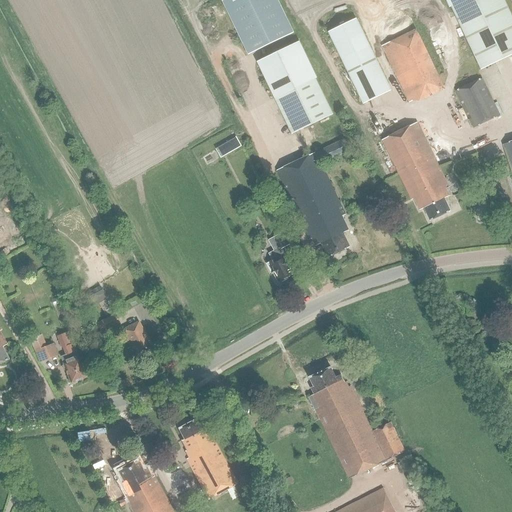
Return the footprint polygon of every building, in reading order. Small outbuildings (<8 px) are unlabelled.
[(278,0),(223,0),(222,1),(248,55),(294,33),(278,0)] [(448,0),(481,69),(511,54),(511,16),(504,0),(448,0)] [(329,32),(363,104),(391,90),(357,19),(329,32)] [(409,103),(413,101),(420,101),(445,89),(416,29),(381,46),(409,103)] [(332,116),(296,44),(256,63),(291,135),(332,116)] [(483,78),(456,91),(473,128),(504,114),(498,102),(495,103),(483,78)] [(451,195),(416,123),(381,140),(410,200),(413,199),(418,211),(423,208),(429,221),(449,212),(443,199),(451,195)] [(221,159),(241,147),(236,138),(216,150),(221,159)] [(349,151),(344,140),(314,154),(314,153),(276,172),(309,240),(311,239),(315,247),(322,244),(328,258),(350,248),(343,234),(348,232),(341,218),(345,216),(320,165),(349,151)] [(511,141),(503,144),(511,173),(511,141)] [(293,273),(290,268),(292,267),(287,257),(285,258),(280,249),(289,245),(283,233),(268,241),(273,252),(268,255),(272,261),(266,265),(271,275),(274,274),(278,282),(288,277),(287,276),(293,273)] [(99,303),(106,315),(112,312),(106,300),(107,299),(102,289),(83,300),(88,310),(99,303)] [(116,314),(97,323),(102,333),(120,324),(116,314)] [(151,352),(146,343),(148,342),(139,322),(122,331),(136,360),(151,352)] [(67,345),(62,333),(56,336),(60,348),(61,348),(62,347),(67,345)] [(34,338),(29,340),(31,346),(37,344),(34,338)] [(52,344),(45,347),(44,347),(48,359),(57,355),(52,344)] [(62,364),(70,383),(86,377),(78,357),(75,350),(59,357),(62,364)] [(314,410),(348,480),(405,452),(391,423),(372,432),(351,387),(349,388),(346,383),(344,384),(340,376),(335,378),(330,368),(309,378),(313,387),(311,389),(314,395),(308,398),(314,410)] [(350,380),(352,386),(359,383),(356,377),(350,380)] [(237,485),(212,437),(209,438),(204,429),(199,431),(194,420),(177,429),(183,440),(181,441),(186,451),(185,451),(188,458),(186,460),(207,500),(237,485)] [(142,472),(136,460),(117,470),(123,482),(121,483),(128,495),(125,497),(128,503),(127,503),(131,511),(172,511),(154,477),(151,479),(146,470),(142,472)] [(286,486),(293,483),(290,477),(283,480),(286,486)] [(399,511),(390,489),(332,511),(399,511)]
